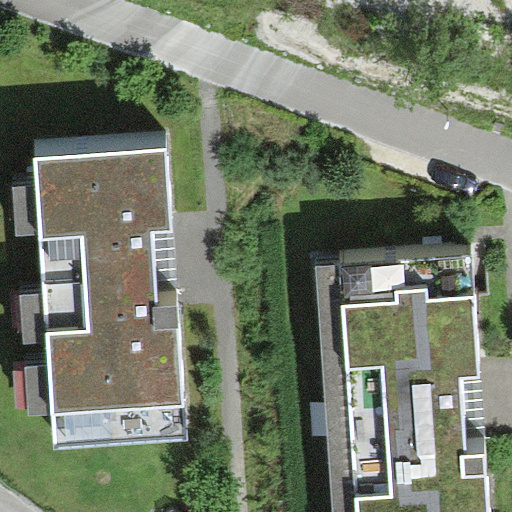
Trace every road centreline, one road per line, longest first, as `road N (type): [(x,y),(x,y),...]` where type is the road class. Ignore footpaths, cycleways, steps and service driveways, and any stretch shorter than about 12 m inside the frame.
road 1 (residential): [(49,0),(511,170)]
road 2 (track): [(511,111),(281,25)]
